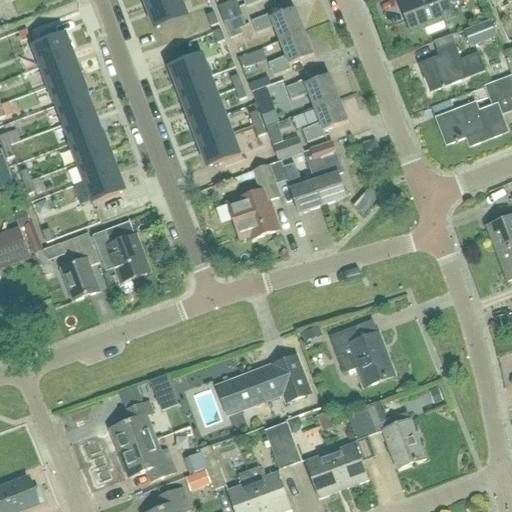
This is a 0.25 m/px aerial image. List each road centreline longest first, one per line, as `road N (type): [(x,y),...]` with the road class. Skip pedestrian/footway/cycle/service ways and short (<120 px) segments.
road 1 (residential): [(212,301),(98,0)]
road 2 (residential): [(501,480),(477,350),(437,237)]
road 3 (residential): [(212,301),(437,237)]
road 4 (residential): [(423,200),(346,0)]
road 5 (residential): [(23,370),(212,301)]
road 6 (residential): [(76,511),(23,370)]
